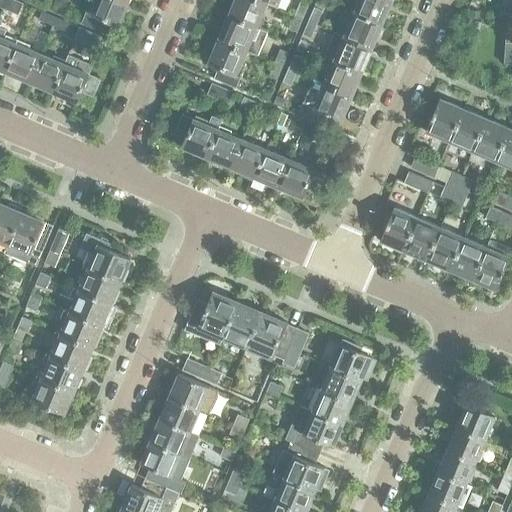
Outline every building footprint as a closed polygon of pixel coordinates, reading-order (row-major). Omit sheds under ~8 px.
[(23,3),(16,0),(7,0),(4,8),(18,14),(23,3)] [(130,0),(129,0),(96,0),(91,12),(87,11),(82,22),(104,31),(109,20),(120,25),(130,0)] [(233,0),(228,14),(256,26),(266,3),(266,2),(261,0),(233,0)] [(357,0),(353,11),(382,23),(391,0),(357,0)] [(294,15),(303,18),(309,5),(300,1),(294,15)] [(308,20),(317,24),(322,10),(314,7),(308,20)] [(52,25),(55,17),(42,11),(38,19),(52,25)] [(343,35),(372,47),(382,23),(353,11),(343,35)] [(218,37),(246,49),(257,54),(267,30),(256,26),(228,14),(218,37)] [(297,32),(303,18),(294,15),(289,28),(297,32)] [(69,22),(55,17),(52,25),(66,31),(69,22)] [(311,37),(317,24),(308,20),(303,34),(311,37)] [(475,21),(472,33),(477,34),(480,22),(475,21)] [(80,26),(76,37),(98,47),(102,36),(80,26)] [(0,68),(6,71),(18,43),(3,37),(6,30),(0,27),(0,68)] [(333,59),(362,71),(372,47),(343,35),(333,59)] [(236,72),(246,49),(218,37),(208,61),(219,65),(214,76),(236,86),(241,74),(236,72)] [(6,71),(29,81),(41,53),(18,43),(6,71)] [(274,62),(283,66),(288,52),(280,48),(274,62)] [(53,91),(65,63),(64,62),(41,53),(29,81),(53,91)] [(68,54),(64,62),(65,63),(53,91),(77,101),(82,90),(94,95),(101,78),(89,73),(88,72),(91,64),(68,54)] [(294,55),(288,68),(296,72),(302,58),(294,55)] [(323,82),(352,94),(362,71),(333,59),(323,82)] [(277,80),(283,66),(274,62),(268,76),(277,80)] [(296,72),(288,68),(282,82),(291,85),(296,72)] [(342,119),(352,94),(323,82),(323,83),(314,79),(299,113),(303,115),(326,125),(331,114),(342,119)] [(229,102),(234,91),(212,81),(207,93),(229,102)] [(240,105),(254,111),(257,102),(244,96),(240,105)] [(426,130),(449,140),(463,107),(440,97),(426,130)] [(257,102),(254,111),(267,116),(271,108),(257,102)] [(449,140),(472,150),(486,117),(463,107),(449,140)] [(282,125),(287,114),(282,112),(278,123),(282,125)] [(182,145),(206,156),(218,128),(218,127),(221,119),(211,115),(208,123),(194,117),(194,118),(183,113),(177,127),(188,132),(182,145)] [(300,133),(305,122),(291,116),(287,128),(300,133)] [(472,150),(495,160),(509,127),(486,117),(472,150)] [(324,130),(305,122),(300,133),(319,141),(324,130)] [(511,167),(511,127),(509,127),(495,160),(511,167)] [(230,166),(232,161),(242,138),(218,128),(206,156),(230,166)] [(254,176),(260,161),(266,148),(242,138),(232,161),(230,166),(254,176)] [(278,186),(288,161),(290,158),(266,148),(260,161),(254,176),(278,186)] [(434,175),(439,165),(415,155),(411,166),(434,175)] [(290,158),(288,161),(278,186),(302,197),(306,186),(318,191),(326,174),(314,169),(314,168),(290,158)] [(427,191),(432,180),(409,170),(404,181),(427,191)] [(456,189),(462,176),(451,171),(445,184),(456,189)] [(456,189),(467,194),(473,180),(462,176),(456,189)] [(440,198),(451,202),(456,189),(445,184),(440,198)] [(456,189),(451,202),(462,207),(467,194),(456,189)] [(503,205),(507,195),(497,190),(492,201),(503,205)] [(511,196),(507,195),(503,205),(511,209),(511,196)] [(0,240),(8,244),(21,211),(0,201),(0,240)] [(403,249),(417,215),(394,205),(379,239),(403,249)] [(486,216),(496,221),(501,210),(490,206),(486,216)] [(511,214),(501,210),(496,221),(511,227),(511,214)] [(21,211),(8,244),(40,257),(53,224),(21,211)] [(403,249),(426,258),(440,225),(417,215),(403,249)] [(426,258),(449,268),(463,235),(440,225),(426,258)] [(59,226),(50,250),(60,254),(69,231),(59,226)] [(94,253),(88,266),(121,281),(131,258),(110,249),(112,243),(87,232),(80,247),(94,253)] [(449,268),(472,278),(486,245),(463,235),(449,268)] [(486,245),(472,278),(495,288),(509,255),(486,245)] [(60,254),(50,250),(45,262),(55,266),(60,254)] [(121,281),(88,266),(84,264),(80,273),(84,276),(79,289),(112,303),(121,281)] [(35,284),(45,288),(50,276),(40,272),(35,284)] [(69,311),(103,325),(112,303),(79,289),(73,286),(69,296),(75,298),(69,311)] [(221,336),(237,299),(213,289),(197,326),(221,336)] [(26,306),(36,310),(41,298),(31,294),(26,306)] [(221,336),(246,347),(262,310),(237,299),(221,336)] [(66,320),(60,333),(93,347),(103,325),(69,311),(64,309),(61,318),(66,320)] [(286,352),(287,348),(296,327),(285,323),(286,320),(262,310),(246,347),(270,357),(272,354),(283,358),(286,352)] [(22,316),(17,328),(27,332),(32,320),(22,316)] [(286,352),(298,357),(309,333),(296,327),(287,348),(286,352)] [(93,347),(60,333),(60,334),(55,331),(51,340),(56,342),(51,355),(84,369),(93,347)] [(13,338),(7,350),(18,354),(23,342),(13,338)] [(334,358),(330,366),(362,379),(371,357),(369,356),(371,350),(354,343),(352,348),(341,344),(340,344),(335,342),(329,356),(334,358)] [(294,367),(298,357),(286,352),(283,358),(282,362),(294,367)] [(41,377),(74,391),(84,369),(51,355),(50,356),(45,354),(42,362),(47,364),(41,377)] [(206,379),(211,367),(186,357),(181,368),(206,379)] [(3,360),(0,367),(0,385),(4,388),(14,365),(3,360)] [(321,388),(352,401),(362,379),(330,366),(321,388)] [(221,371),(211,367),(206,379),(216,383),(221,371)] [(168,395),(199,409),(209,385),(178,372),(168,395)] [(65,414),(74,391),(41,377),(41,378),(36,376),(32,384),(37,387),(32,400),(50,407),(47,413),(61,419),(63,413),(65,414)] [(266,391),(278,396),(282,386),(271,381),(266,391)] [(311,410),(343,423),(352,401),(321,388),(311,410)] [(158,418),(189,431),(199,409),(168,395),(158,418)] [(465,403),(456,426),(485,439),(495,416),(465,403)] [(295,429),(291,440),(320,453),(324,443),(333,446),(343,423),(311,410),(302,432),(295,429)] [(237,414),(233,424),(245,429),(249,419),(237,414)] [(149,440),(180,453),(189,431),(158,418),(149,440)] [(245,429),(233,424),(229,434),(241,439),(245,429)] [(446,449),(476,461),(485,439),(456,426),(446,449)] [(144,476),(173,488),(178,477),(171,475),(180,453),(149,440),(140,462),(149,466),(144,476)] [(273,473),(283,478),(284,477),(314,490),(324,467),(315,463),(320,453),(291,440),(286,451),(283,450),(273,473)] [(236,451),(224,446),(220,456),(231,461),(236,451)] [(437,471),(466,483),(476,461),(446,449),(437,471)] [(233,470),(229,480),(240,485),(244,475),(233,470)] [(428,493),(457,505),(466,483),(437,471),(428,493)] [(511,483),(511,476),(504,473),(497,489),(508,494),(511,483)] [(131,483),(121,507),(133,511),(155,511),(162,497),(168,500),(173,488),(144,476),(140,486),(131,483)] [(284,477),(283,478),(278,490),(267,484),(262,494),(274,499),(303,511),(305,511),(314,490),(284,477)] [(240,485),(229,480),(224,489),(236,494),(240,485)] [(419,511),(454,511),(457,505),(428,493),(419,511)] [(268,511),(303,511),(274,499),(268,511)] [(487,511),(499,511),(502,505),(492,501),(487,511)]
